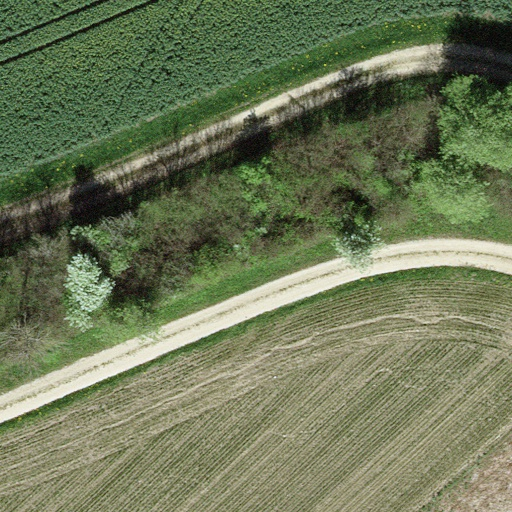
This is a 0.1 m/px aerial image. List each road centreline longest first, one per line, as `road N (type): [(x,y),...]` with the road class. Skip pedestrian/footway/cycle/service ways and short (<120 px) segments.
road 1 (track): [(511,74),(442,55),(318,94),(0,224)]
road 2 (track): [(0,402),(327,265),(447,248),(511,260)]
